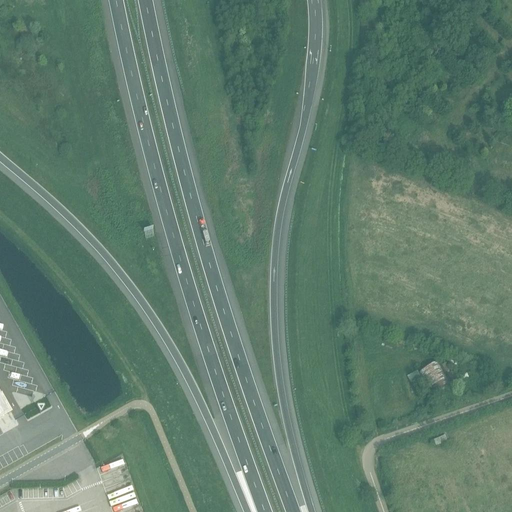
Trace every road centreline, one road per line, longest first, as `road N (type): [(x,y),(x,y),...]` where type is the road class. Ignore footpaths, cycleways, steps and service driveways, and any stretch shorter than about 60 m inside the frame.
road 1 (motorway): [(116,0),(191,297),(265,511)]
road 2 (motorway): [(292,511),(215,290),(145,0)]
road 3 (motorway): [(309,511),(276,375),(271,301),(277,228),(309,96),(314,0)]
road 4 (motorway): [(0,156),(133,292),(181,366),(246,511)]
road 5 (unclassified): [(381,511),(365,465),(373,447),(511,397)]
